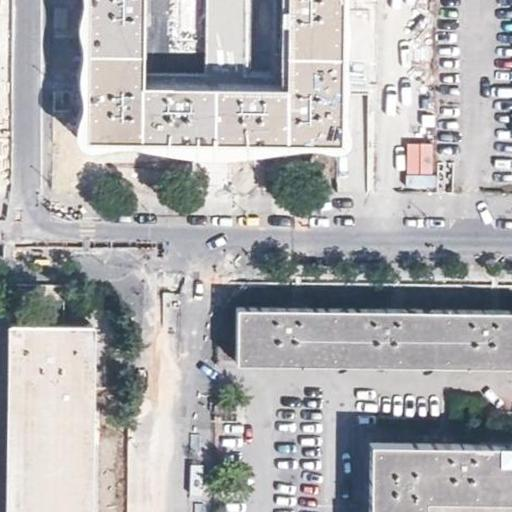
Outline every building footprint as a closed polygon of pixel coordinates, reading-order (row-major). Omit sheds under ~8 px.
[(85,0),(85,9),(84,135),(336,139),(338,0),(85,0)] [(361,128),(360,92),(345,92),(345,128),(361,128)] [(511,363),(511,309),(495,309),(379,308),(281,307),(236,306),(236,360),(284,361),(511,363)] [(89,511),(92,325),(7,323),(3,511),(89,511)] [(367,511),(511,511),(511,442),(454,442),(389,441),(369,441),(367,511)]
